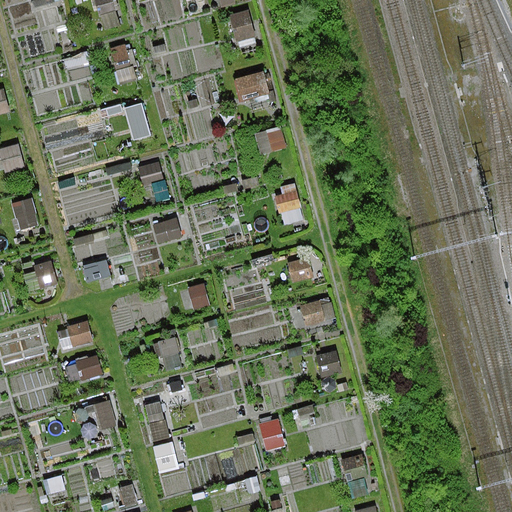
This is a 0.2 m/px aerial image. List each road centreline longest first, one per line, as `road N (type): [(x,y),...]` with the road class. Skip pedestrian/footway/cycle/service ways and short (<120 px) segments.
road 1 (track): [(397,511),(263,0)]
road 2 (track): [(0,323),(324,234)]
road 3 (track): [(76,302),(0,25)]
road 4 (track): [(93,297),(152,511)]
